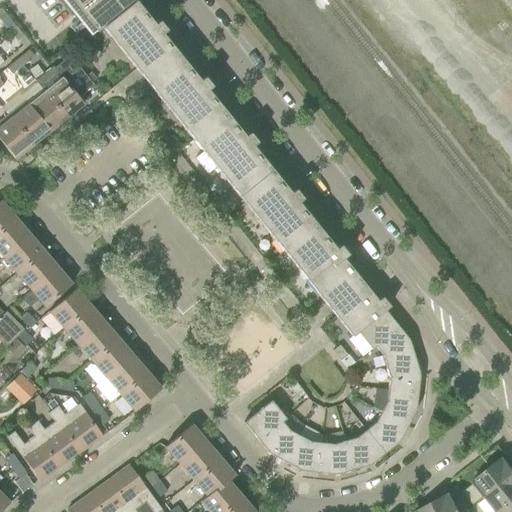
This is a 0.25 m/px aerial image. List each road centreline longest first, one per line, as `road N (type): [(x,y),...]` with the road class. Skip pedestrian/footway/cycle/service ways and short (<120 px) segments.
road 1 (unclassified): [(505,397),(188,0)]
road 2 (residential): [(192,395),(0,175)]
road 3 (residential): [(284,503),(323,508),(394,489),(505,397)]
road 4 (residential): [(37,511),(192,395)]
road 5 (residential): [(284,503),(192,395)]
